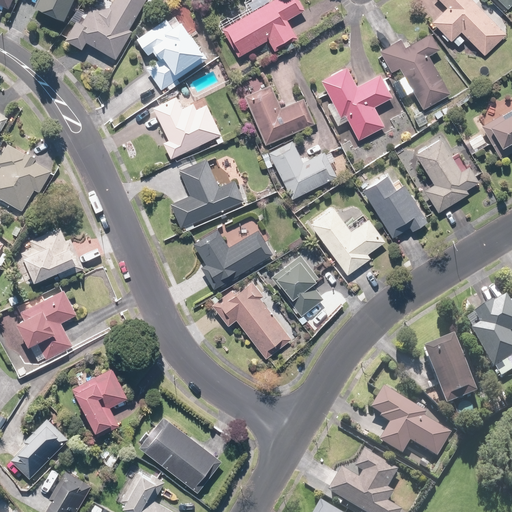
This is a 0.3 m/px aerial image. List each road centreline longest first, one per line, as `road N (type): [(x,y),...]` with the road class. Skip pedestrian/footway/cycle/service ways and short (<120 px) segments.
road 1 (residential): [(290,434),(201,373),(178,347),(83,134),(55,95),(0,48)]
road 2 (residential): [(290,434),(356,335),(511,233)]
